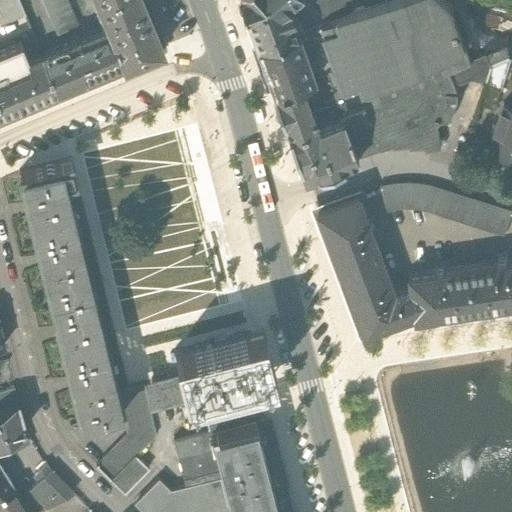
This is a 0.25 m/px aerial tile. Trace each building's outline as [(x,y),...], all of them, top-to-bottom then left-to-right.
[(19,0),(0,0),(0,19),(1,22),(24,12),(19,0)] [(67,0),(43,0),(57,33),(78,25),(67,0)] [(111,0),(98,6),(106,26),(123,65),(167,47),(146,0),(111,0)] [(239,0),(256,44),(298,29),(289,1),(290,0),(239,0)] [(378,0),(326,19),(298,29),(315,74),(325,70),(331,86),(356,156),(380,147),(390,145),(393,145),(408,144),(423,145),(428,146),(439,145),(438,122),(450,120),(458,99),(459,93),(455,87),(472,79),(471,60),(465,45),(470,43),(460,11),(447,0),(378,0)] [(309,0),(326,19),(378,0),(309,0)] [(486,54),(490,66),(511,57),(504,31),(504,30),(476,20),(480,41),(486,54)] [(123,65),(106,26),(42,53),(59,92),(123,65)] [(256,44),(272,89),(315,74),(298,29),(256,44)] [(0,116),(59,92),(42,53),(29,59),(32,66),(0,79),(0,116)] [(486,54),(471,60),(472,79),(485,83),(490,66),(486,54)] [(511,57),(490,66),(485,83),(479,102),(495,107),(511,57)] [(315,74),(272,89),(304,176),(356,156),(331,86),(325,70),(315,74)] [(511,105),(504,103),(488,149),(511,156),(511,105)] [(78,220),(63,158),(16,169),(30,232),(78,220)] [(511,211),(437,187),(426,184),(423,184),(411,183),(398,183),(394,183),(379,186),(386,210),(396,208),(398,208),(406,208),(416,208),(426,210),(505,235),(511,211)] [(317,231),(330,267),(376,250),(365,221),(354,191),(309,208),(317,231)] [(93,283),(78,220),(30,232),(45,295),(93,283)] [(376,250),(330,267),(357,339),(409,321),(403,284),(389,288),(376,250)] [(511,257),(466,265),(473,311),(511,305),(511,257)] [(403,284),(409,321),(473,311),(466,265),(402,275),(403,282),(403,284)] [(107,346),(93,284),(46,295),(60,357),(107,346)] [(208,340),(171,349),(176,370),(152,376),(153,378),(152,379),(158,405),(201,394),(210,429),(254,417),(245,382),(253,380),(253,382),(263,379),(262,378),(274,375),(263,329),(250,332),(250,329),(227,335),(228,337),(209,342),(208,340)] [(117,388),(107,346),(60,357),(74,419),(122,409),(117,388)] [(136,454),(156,434),(144,381),(117,388),(122,409),(127,432),(95,464),(111,479),(136,454)] [(0,408),(17,399),(14,386),(0,390),(0,408)] [(0,443),(25,429),(17,399),(0,408),(0,443)] [(254,417),(210,429),(221,475),(226,492),(271,480),(254,417)] [(186,484),(221,475),(210,429),(174,438),(186,484)] [(161,454),(156,434),(136,454),(149,467),(161,454)] [(111,479),(124,492),(149,467),(136,454),(111,479)] [(0,489),(11,483),(0,463),(0,489)] [(32,490),(32,491),(48,506),(73,492),(50,469),(49,469),(47,466),(45,466),(40,470),(40,472),(43,475),(32,485),(32,486),(31,487),(31,488),(31,489),(32,490)] [(231,511),(226,492),(221,475),(186,484),(170,488),(158,476),(133,501),(144,511),(231,511)] [(279,511),(271,480),(226,492),(231,511),(279,511)] [(0,511),(29,511),(11,483),(0,489),(0,511)]
